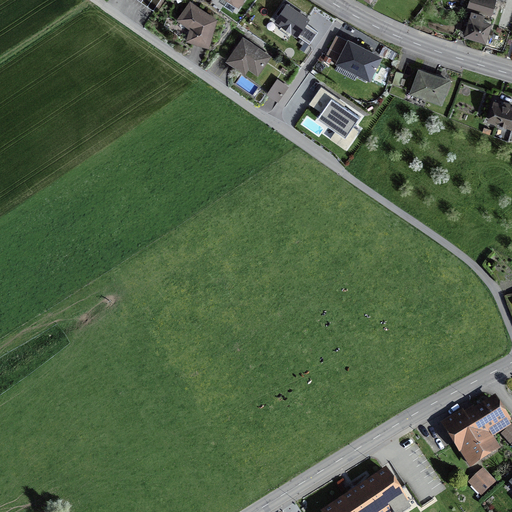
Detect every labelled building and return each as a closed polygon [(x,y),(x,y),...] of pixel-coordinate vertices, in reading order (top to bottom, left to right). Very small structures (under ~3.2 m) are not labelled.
[(136,0),(152,11),(160,0),(136,0)] [(490,15),(494,1),(492,0),(469,0),(467,8),(490,15)] [(310,18),(287,1),(274,20),(298,36),(298,35),(309,43),(318,30),(306,22),(310,18)] [(212,29),(214,21),(189,4),(178,20),(196,33),(193,42),(207,46),(210,34),(209,33),(212,29)] [(483,16),(472,13),(464,35),(484,41),(489,25),(481,22),(483,16)] [(383,55),(349,37),(335,62),(370,80),(383,55)] [(250,45),(242,39),(227,61),(237,68),(241,63),(256,74),(268,57),(253,47),(252,48),(249,46),(250,45)] [(419,71),(411,93),(439,103),(447,81),(419,71)] [(391,84),(399,86),(402,74),(395,72),(391,84)] [(277,81),(268,94),(277,100),(286,87),(277,81)] [(347,102),(322,85),(310,102),(322,111),(319,116),(345,135),(359,116),(345,105),(347,102)] [(511,126),(511,109),(493,103),(488,120),(511,128),(511,126)] [(504,419),(494,402),(448,431),(470,466),(497,449),(486,431),(504,419)] [(324,511),(389,511),(405,501),(385,471),(324,511)] [(470,482),(480,493),(491,482),(481,471),(470,482)]
